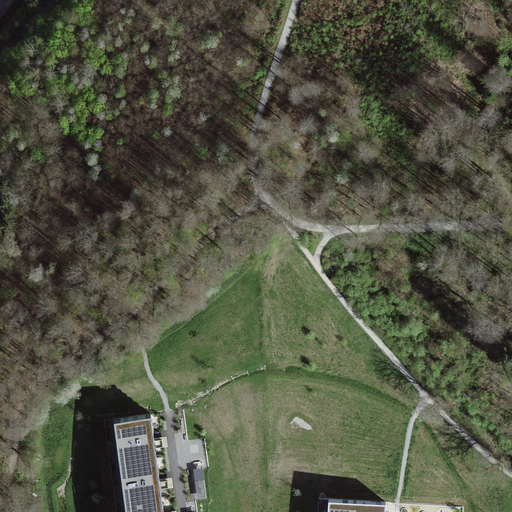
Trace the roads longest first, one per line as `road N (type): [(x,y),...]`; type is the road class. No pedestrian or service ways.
road 1 (track): [(511,473),(356,317),(286,219)]
road 2 (track): [(286,219),(400,231),(511,219)]
road 3 (track): [(297,0),(251,157),(271,203)]
